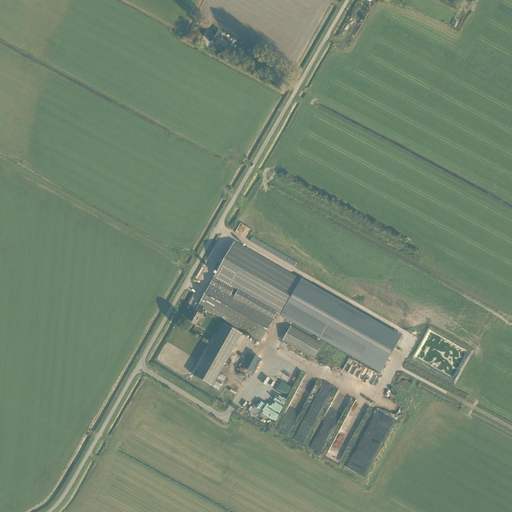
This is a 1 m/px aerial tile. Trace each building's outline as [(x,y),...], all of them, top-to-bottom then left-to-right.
[(219,38),(222,33),(212,28),(207,38),(210,40),(209,42),(213,44),(218,37),(219,38)] [(226,34),(225,37),(234,42),(236,39),(226,34)] [(273,320),(234,297),(238,291),(281,315),(301,280),(234,242),(211,284),(198,306),(195,312),(193,311),(188,320),(196,325),(201,316),(201,315),(204,309),(260,341),(273,320)] [(281,315),(381,372),(401,337),(301,280),(281,315)] [(234,297),(273,320),(277,313),(238,291),(234,297)] [(212,387),(242,334),(223,324),(193,376),(212,387)] [(314,359),(322,344),(291,326),(282,341),(314,359)] [(438,357),(439,367),(447,366),(446,359),(450,359),(449,356),(438,357)] [(360,423),(368,407),(356,401),(352,408),(360,412),(358,416),(360,416),(357,422),(360,423)]
